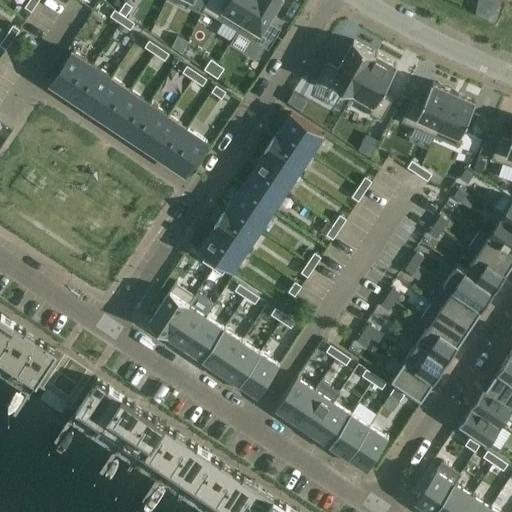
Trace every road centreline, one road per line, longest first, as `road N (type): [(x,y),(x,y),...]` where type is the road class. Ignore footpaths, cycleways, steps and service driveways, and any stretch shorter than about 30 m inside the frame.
road 1 (residential): [(372,509),(112,335)]
road 2 (residential): [(372,509),(511,297)]
road 3 (residential): [(326,0),(199,199)]
road 4 (residential): [(199,199),(27,80)]
road 5 (residential): [(511,75),(354,0)]
road 6 (residential): [(199,199),(112,335)]
road 7 (residential): [(112,335),(0,257)]
